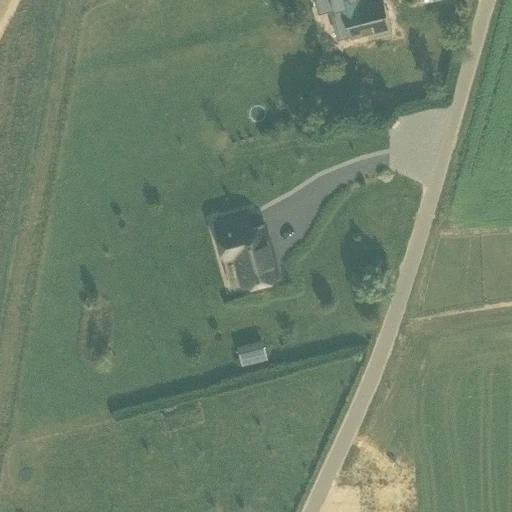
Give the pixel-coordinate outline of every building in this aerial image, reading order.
[(351,41),(372,36),(391,31),(382,0),(360,0),(359,0),(326,0),(331,18),(342,15),(345,18),(351,41)] [(238,217),(215,223),(221,246),(233,243),(243,284),(276,275),(263,225),(242,230),(238,217)] [(243,364),(269,357),(264,337),(238,344),(243,364)] [(511,338),(413,346),(421,356),(422,372),(408,373),(410,392),(416,387),(421,393),(431,385),(424,377),(437,367),(436,345),(448,360),(452,357),(465,356),(472,351),(511,347),(511,338)] [(368,511),(406,511),(404,480),(367,482),(368,511)]
